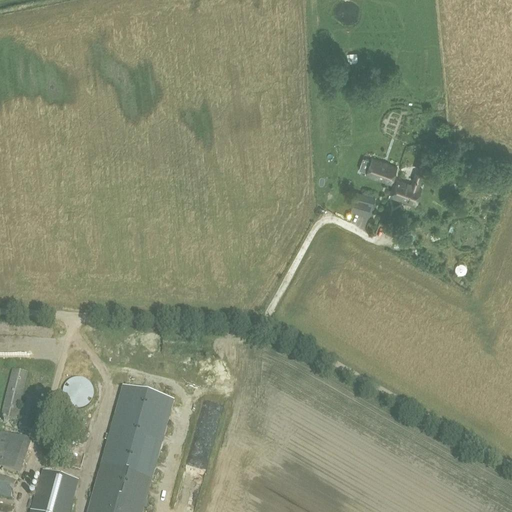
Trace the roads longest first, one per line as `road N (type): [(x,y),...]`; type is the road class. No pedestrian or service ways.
road 1 (unclassified): [(511,466),(266,328),(0,312)]
road 2 (unknown): [(380,240),(323,220),(266,328)]
